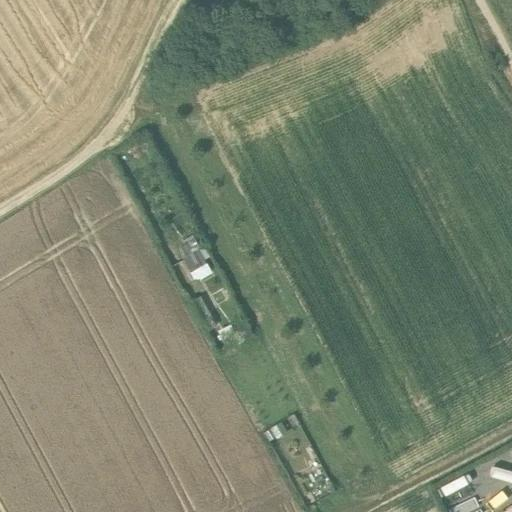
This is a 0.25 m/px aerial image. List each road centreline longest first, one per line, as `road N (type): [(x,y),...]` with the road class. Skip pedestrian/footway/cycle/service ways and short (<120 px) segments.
road 1 (track): [(178,0),(109,141),(0,217)]
road 2 (track): [(511,424),(333,511)]
